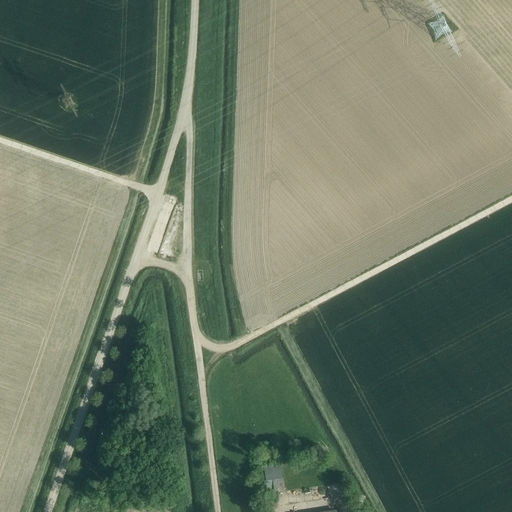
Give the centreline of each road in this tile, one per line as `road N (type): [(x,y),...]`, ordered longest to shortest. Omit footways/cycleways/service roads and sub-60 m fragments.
road 1 (track): [(198,376),(218,353),(511,199)]
road 2 (unclassified): [(47,511),(135,258)]
road 3 (unclassified): [(216,511),(185,273)]
road 4 (unclassified): [(157,195),(0,141)]
road 5 (unclassified): [(185,273),(186,110)]
